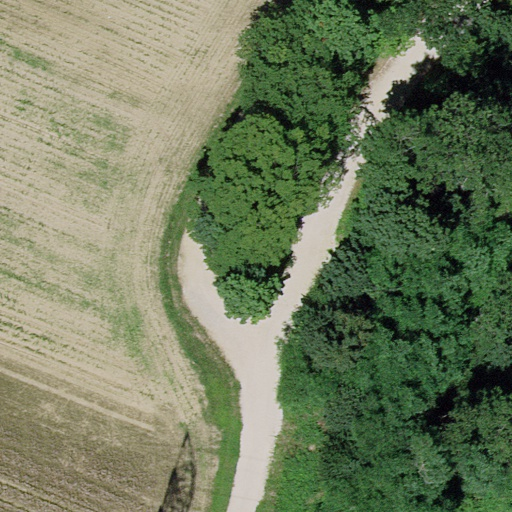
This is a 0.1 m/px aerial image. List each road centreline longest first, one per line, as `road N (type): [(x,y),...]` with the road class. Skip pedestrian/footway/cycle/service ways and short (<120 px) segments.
road 1 (track): [(236,511),(259,371),(332,174),(396,63),(462,0)]
road 2 (track): [(332,0),(247,136),(193,250),(202,308),(259,371)]
